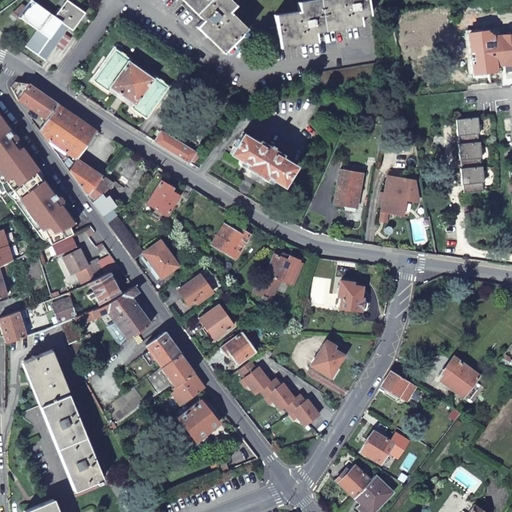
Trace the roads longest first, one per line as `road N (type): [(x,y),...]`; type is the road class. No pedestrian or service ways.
road 1 (residential): [(0,91),(290,488)]
road 2 (secondary): [(406,262),(281,232),(13,64)]
road 3 (residential): [(406,262),(387,349),(306,476),(290,488)]
